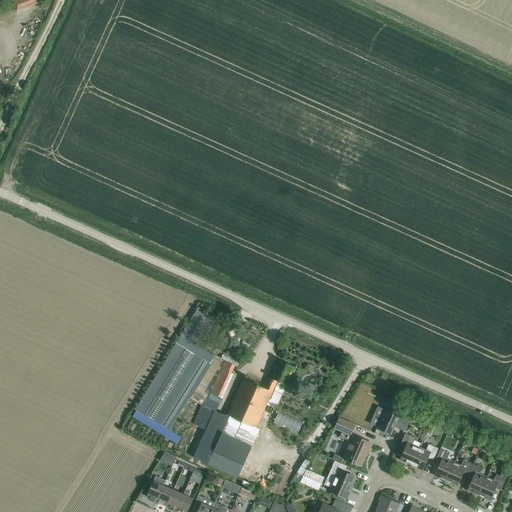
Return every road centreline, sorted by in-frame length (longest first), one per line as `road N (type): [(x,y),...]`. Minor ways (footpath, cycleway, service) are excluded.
road 1 (unclassified): [(511,420),(0,193)]
road 2 (residential): [(468,511),(382,476),(361,511)]
